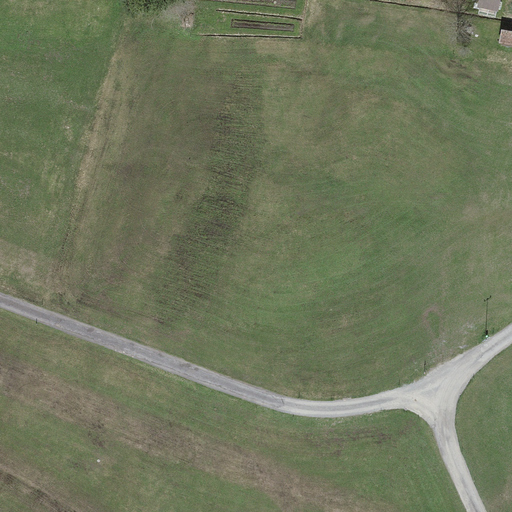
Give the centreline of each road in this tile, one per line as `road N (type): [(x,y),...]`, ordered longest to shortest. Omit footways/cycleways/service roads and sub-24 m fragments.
road 1 (unclassified): [(427,392),(377,412),(311,414),(0,303)]
road 2 (unclassified): [(427,392),(475,511)]
